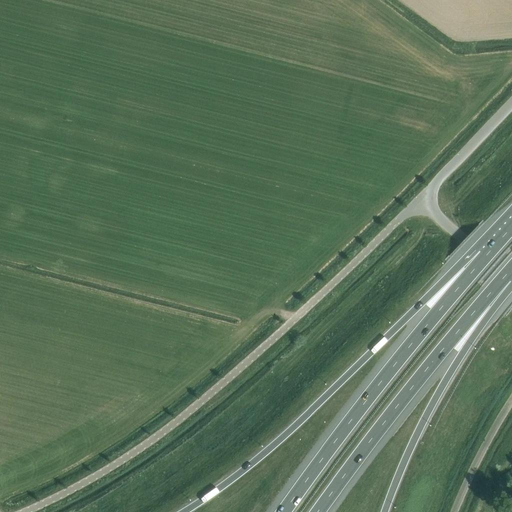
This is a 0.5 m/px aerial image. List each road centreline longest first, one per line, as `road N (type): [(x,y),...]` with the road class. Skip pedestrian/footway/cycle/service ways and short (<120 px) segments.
road 1 (unclassified): [(421,198),(200,402),(138,450),(23,511)]
road 2 (motorway): [(484,257),(425,299),(255,459),(183,511)]
road 3 (motorway): [(484,257),(283,511)]
road 4 (motorway): [(317,511),(496,287)]
road 5 (motorway): [(384,511),(496,287)]
road 6 (unclassified): [(421,198),(511,103)]
road 7 (unclassified): [(511,282),(421,198)]
road 8 (unclassified): [(460,511),(484,448),(511,404)]
